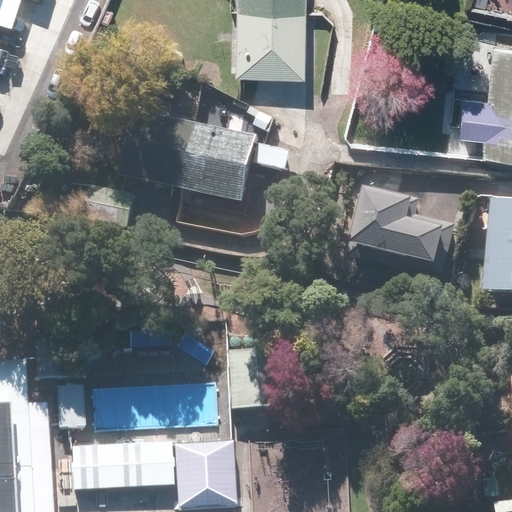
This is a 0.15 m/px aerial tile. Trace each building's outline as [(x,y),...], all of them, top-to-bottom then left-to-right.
[(304,0),(235,0),(233,73),(302,75),(304,0)] [(511,45),(489,43),(484,96),(460,94),(456,131),(481,134),(479,149),(511,151),(511,45)] [(136,113),(123,182),(194,196),(192,206),(247,217),(257,166),(286,172),(291,151),(257,144),(259,138),(136,113)] [(136,194),(90,186),(84,225),(130,233),(136,194)] [(367,189),(352,254),(445,277),(457,227),(418,217),(421,202),(367,189)] [(511,296),(511,203),(493,202),(486,294),(511,296)] [(0,511),(39,511),(29,376),(0,377),(0,511)] [(90,386),(55,387),(57,431),(91,430),(90,386)] [(170,439),(73,441),(75,498),(172,495),(170,439)] [(238,511),(237,445),(175,447),(177,511),(238,511)]
